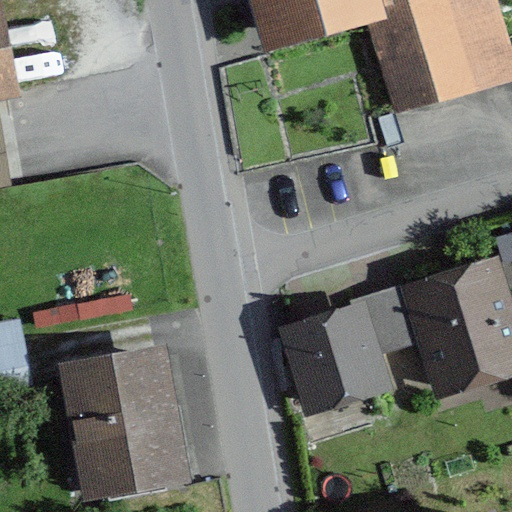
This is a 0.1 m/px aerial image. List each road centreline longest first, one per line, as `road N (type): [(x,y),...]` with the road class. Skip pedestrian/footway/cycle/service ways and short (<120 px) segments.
road 1 (residential): [(218,269),(511,184)]
road 2 (unclassified): [(167,0),(218,269)]
road 3 (unclassified): [(218,269),(257,511)]
